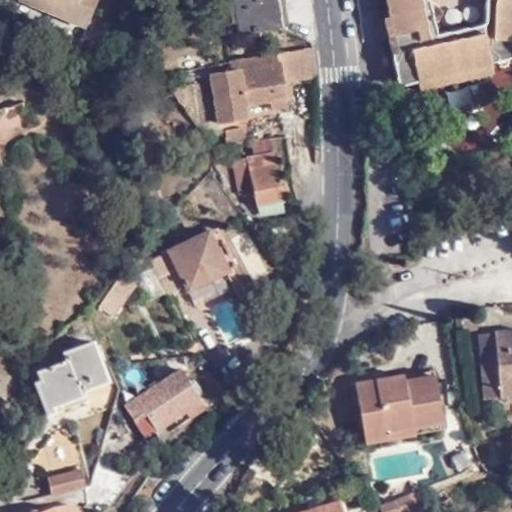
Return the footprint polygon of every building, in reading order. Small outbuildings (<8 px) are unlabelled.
[(37,0),(36,4),(83,25),(94,0),(37,0)] [(223,0),(224,25),(269,25),(267,0),(223,0)] [(390,49),(397,80),(417,76),(434,72),(453,68),(471,64),(490,59),(489,57),(511,51),(511,0),(385,0),(388,12),(395,10),(399,27),(392,29),(396,47),(390,49)] [(388,12),(392,29),(399,27),(395,10),(388,12)] [(284,82),(319,76),(316,46),(238,60),(240,69),(232,70),(212,73),(219,123),(249,118),(247,104),(272,100),(286,98),(284,82)] [(492,68),(490,59),(471,64),(473,73),(492,68)] [(240,69),(238,60),(231,61),(232,70),(240,69)] [(473,73),(471,64),(453,68),(455,77),(473,73)] [(455,77),(453,68),(434,72),(437,81),(455,77)] [(437,81),(434,72),(417,76),(418,85),(437,81)] [(287,105),(286,98),(272,100),(274,108),(287,105)] [(229,145),(246,141),(244,129),(227,131),(229,145)] [(256,190),(259,204),(288,198),(278,152),(236,160),(242,193),(256,190)] [(221,226),(211,231),(230,269),(240,264),(221,226)] [(230,269),(211,231),(156,258),(172,291),(189,283),(191,288),(230,269)] [(499,359),(482,361),(487,397),(511,394),(511,327),(497,329),(496,330),(499,359)] [(479,331),(482,361),(499,359),(496,330),(479,331)] [(39,380),(49,410),(87,395),(83,382),(107,373),(95,340),(68,350),(71,357),(39,371),(43,379),(39,380)] [(150,416),(161,431),(168,441),(177,434),(170,424),(204,398),(181,368),(132,407),(142,422),(150,416)] [(434,369),(404,374),(405,380),(435,375),(434,369)] [(405,380),(404,374),(356,383),(364,429),(384,426),(387,438),(413,433),(412,421),(442,415),(435,375),(405,380)] [(444,429),(442,415),(412,421),(413,433),(444,429)] [(366,441),(387,438),(384,426),(364,429),(366,441)] [(165,470),(159,466),(154,468),(150,471),(143,479),(154,486),(165,470)] [(46,476),(51,492),(85,483),(80,467),(46,476)] [(428,489),(418,492),(422,506),(433,503),(428,489)] [(423,511),(422,506),(418,492),(381,502),(384,511),(423,511)] [(338,494),(333,495),(337,511),(343,509),(338,494)] [(299,511),(276,511),(274,511),(343,511),(343,509),(337,511),(333,495),(298,505),(300,511),(299,511)] [(84,511),(83,508),(82,503),(68,501),(60,504),(44,510),(42,506),(32,509),(32,511),(17,511),(15,511),(84,511)]
